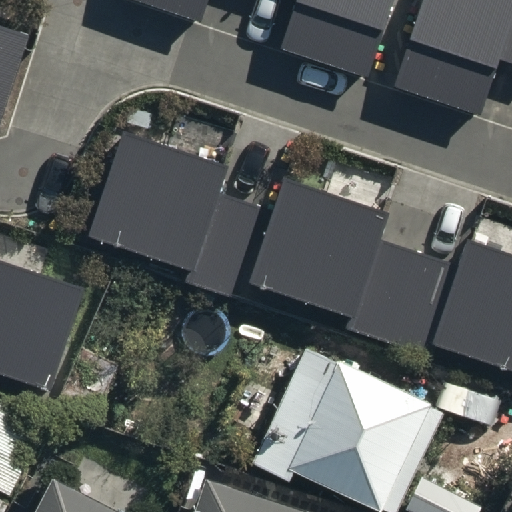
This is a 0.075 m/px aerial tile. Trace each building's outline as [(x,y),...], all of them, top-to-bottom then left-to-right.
[(129,0),(201,24),(208,0),(297,0),(282,48),(366,76),(391,0),(129,0)] [(511,0),(424,0),(395,90),(482,119),(501,62),(511,65),(511,0)] [(0,118),(29,30),(0,20),(0,118)] [(388,216),(288,183),(277,214),(216,194),(226,166),(125,133),(91,236),(190,268),(185,283),(247,303),(254,282),(354,315),(349,331),(435,360),(440,344),(511,367),(511,255),(470,242),(461,270),(379,243),(388,216)] [(0,373),(45,389),(79,289),(0,262),(0,373)] [(446,396),(305,335),(256,449),(396,510),(446,396)] [(0,511),(6,511),(48,421),(0,399),(0,511)] [(155,511),(157,511),(52,459),(26,511),(155,511)] [(179,511),(174,510),(173,511),(331,511),(205,470),(191,511),(179,511)]
